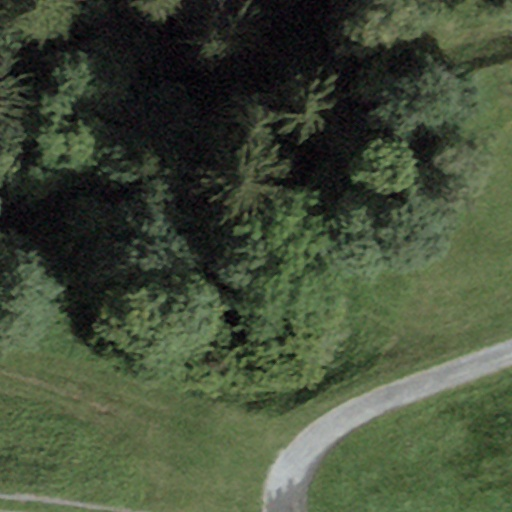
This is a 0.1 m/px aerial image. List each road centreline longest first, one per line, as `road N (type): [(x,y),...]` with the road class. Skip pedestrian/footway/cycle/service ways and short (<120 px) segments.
road 1 (track): [(511,333),(365,383),(303,442),(304,511)]
road 2 (track): [(299,507),(184,480),(0,456)]
